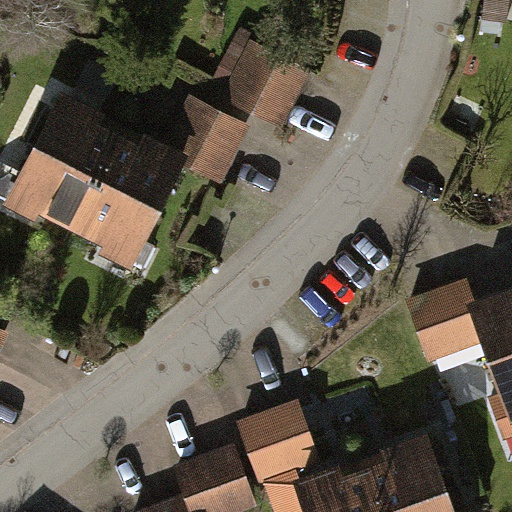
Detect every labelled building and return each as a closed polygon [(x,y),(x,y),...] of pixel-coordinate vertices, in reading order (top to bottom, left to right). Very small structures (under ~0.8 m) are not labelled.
[(310,77),(252,51),(224,107),(286,132),(310,77)] [(58,96),(4,204),(66,234),(120,127),(58,96)] [(255,135),(191,103),(167,150),(179,156),(174,166),(226,192),(255,135)] [(120,127),(66,234),(125,264),(174,166),(179,156),(167,150),(120,127)] [(408,304),(430,374),(478,359),(464,313),(479,309),(471,284),(408,304)] [(511,297),(479,309),(464,313),(478,359),(507,446),(511,444),(511,297)] [(0,369),(12,345),(0,339),(0,369)] [(299,407),(240,427),(263,495),(288,487),(322,476),(299,407)] [(449,511),(426,441),(356,464),(371,511),(449,511)] [(251,511),(231,453),(172,474),(182,502),(185,511),(251,511)] [(322,476),(288,487),(296,511),(371,511),(356,464),(322,476)] [(185,511),(182,502),(154,511),(185,511)]
